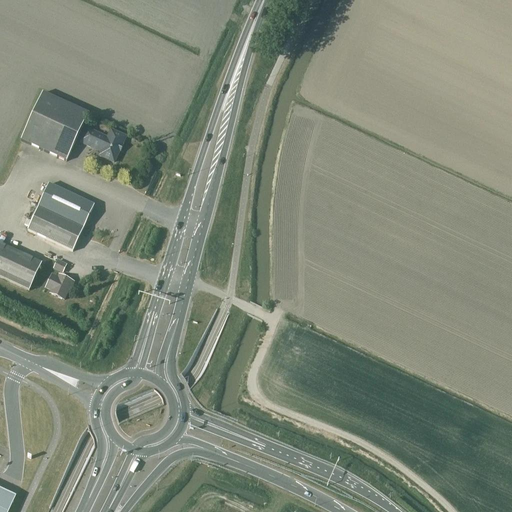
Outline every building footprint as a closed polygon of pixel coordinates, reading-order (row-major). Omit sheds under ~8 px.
[(20,141),(23,143),(66,162),(88,114),(42,94),(20,141)] [(113,163),(125,138),(111,132),(107,141),(96,136),(97,134),(85,129),(79,143),(91,148),(91,147),(102,151),(99,157),(113,163)] [(48,185),(37,209),(83,230),(94,207),(48,185)] [(83,230),(37,209),(27,231),(72,252),(83,230)] [(0,245),(0,278),(29,291),(41,264),(0,245)] [(66,265),(57,261),(54,269),(63,273),(66,265)] [(73,282),(58,275),(57,277),(52,275),(45,289),(52,292),(51,295),(63,301),(68,290),(69,291),(73,282)] [(9,511),(16,499),(0,491),(0,511),(9,511)]
